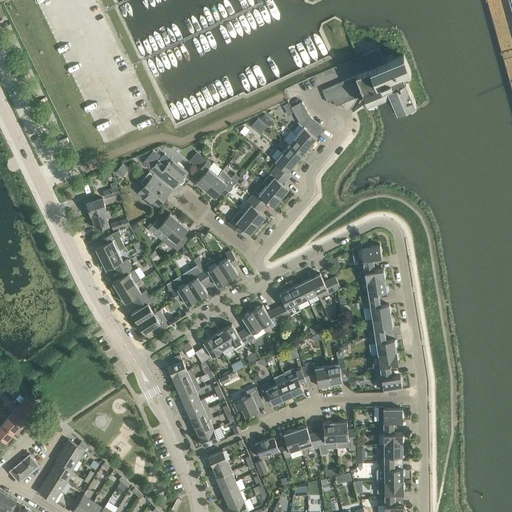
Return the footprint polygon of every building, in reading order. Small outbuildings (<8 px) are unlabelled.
[(364,54),(367,62),(382,55),(379,48),(364,54)] [(361,88),(364,93),(364,94),(368,103),(390,93),(397,110),(416,102),(406,78),(402,80),(402,78),(405,76),(403,72),(410,69),(404,54),(385,63),(370,69),(366,71),(372,83),(366,86),(361,88)] [(367,62),(370,69),(385,63),(382,55),(367,62)] [(361,73),(366,86),(372,83),(366,71),(361,73)] [(356,75),(361,88),(366,86),(361,73),(356,75)] [(356,90),(361,88),(356,75),(351,77),(356,90)] [(351,92),(356,90),(351,77),(346,80),(351,92)] [(340,82),(346,94),(351,92),(346,80),(340,82)] [(335,84),(338,90),(340,97),(346,94),(340,82),(335,84)] [(322,89),(325,96),(338,90),(335,84),(322,89)] [(336,105),(364,93),(361,88),(356,90),(351,92),(346,94),(340,97),(333,100),(336,105)] [(328,102),(333,100),(340,97),(338,90),(325,96),(328,102)] [(292,107),(294,112),(305,106),(302,101),(292,107)] [(294,112),(297,117),(308,111),(305,106),(294,112)] [(297,117),(300,123),(310,116),(308,111),(297,117)] [(310,116),(300,123),(304,126),(307,129),(311,125),(315,120),(310,116)] [(311,125),(321,133),(325,128),(315,120),(311,125)] [(297,135),(310,146),(317,137),(307,129),(304,126),(300,123),(293,131),(297,135)] [(307,129),(317,137),(321,133),(311,125),(307,129)] [(297,135),(290,144),(303,155),(310,146),(297,135)] [(290,144),(283,152),(296,163),(303,155),(290,144)] [(278,148),(272,156),(276,159),(275,161),(279,164),(275,168),(285,176),(296,163),(283,152),(278,148)] [(154,149),(144,161),(151,167),(153,165),(154,166),(152,168),(158,173),(166,179),(169,175),(178,182),(180,183),(181,183),(182,183),(183,182),(184,181),(185,180),(185,179),(184,177),(183,176),(187,172),(180,165),(172,159),(165,153),(159,160),(158,159),(162,155),(154,149)] [(197,182),(206,190),(223,170),(214,162),(212,164),(208,160),(206,162),(199,169),(200,170),(200,169),(204,173),(197,182)] [(115,171),(122,177),(129,168),(123,162),(115,171)] [(263,182),(267,185),(282,197),(289,188),(280,181),(284,176),(284,177),(285,176),(275,168),(263,182)] [(223,170),(206,190),(215,197),(222,189),(227,192),(226,193),(227,193),(233,185),(240,177),(236,173),(232,177),(223,170)] [(140,191),(150,200),(157,206),(167,194),(159,187),(163,183),(150,171),(141,181),(145,184),(140,191)] [(255,191),(252,196),(261,204),(265,199),(274,207),(282,197),(267,185),(259,194),(255,191)] [(103,191),(106,198),(120,193),(118,186),(113,188),(103,191)] [(251,204),(244,213),(258,225),(266,216),(257,208),(261,204),(252,196),(248,200),(251,204)] [(91,215),(92,214),(105,210),(107,210),(103,197),(87,202),(91,215)] [(240,209),(228,223),(238,232),(239,231),(238,231),(242,227),(251,234),(258,225),(244,213),(240,209)] [(105,210),(92,214),(97,229),(109,225),(105,210)] [(154,232),(163,240),(180,220),(171,212),(163,221),(159,218),(159,217),(152,225),(150,227),(155,231),(154,232)] [(112,222),(114,230),(130,225),(128,217),(112,222)] [(163,240),(172,248),(174,246),(178,250),(180,248),(186,240),(181,237),(189,228),(180,220),(174,227),(167,235),(163,240)] [(96,248),(101,258),(118,250),(125,247),(120,236),(122,235),(119,230),(112,233),(103,237),(103,238),(104,237),(106,242),(96,248)] [(356,266),(359,266),(374,263),(373,257),(382,256),(380,244),(363,247),(362,244),(353,248),(356,266)] [(228,257),(218,263),(228,279),(238,273),(232,263),(237,260),(238,260),(231,249),(226,253),(228,257)] [(117,264),(119,268),(130,263),(128,258),(124,261),(118,250),(101,258),(107,269),(117,264)] [(198,264),(200,269),(201,268),(207,279),(212,276),(218,286),(228,279),(218,263),(215,258),(205,264),(199,255),(194,258),(198,264)] [(113,282),(119,292),(135,282),(141,278),(135,268),(133,269),(130,263),(119,268),(123,276),(113,282)] [(365,271),(367,283),(386,280),(384,268),(375,269),(374,263),(359,266),(360,270),(360,272),(365,271)] [(182,274),(198,298),(208,292),(202,282),(207,279),(200,269),(198,264),(182,274)] [(320,273),(310,278),(318,294),(328,288),(330,293),(335,290),(330,279),(324,281),(320,273)] [(188,305),(198,298),(182,274),(167,283),(176,298),(181,295),(188,305)] [(335,276),(330,279),(335,290),(341,287),(340,285),(335,276)] [(310,278),(300,283),(308,299),(318,294),(310,278)] [(364,295),(365,301),(380,299),(379,293),(387,292),(386,280),(367,283),(369,295),(364,295)] [(136,296),(139,301),(149,295),(146,290),(142,292),(135,282),(119,292),(126,302),(136,296)] [(300,283),(290,288),(298,304),(308,299),(300,283)] [(286,305),(281,308),(286,319),(292,317),(288,309),(298,304),(290,288),(280,293),(286,305)] [(132,313),(138,323),(154,313),(148,303),(152,300),(149,295),(139,301),(142,306),(132,313)] [(371,307),(372,318),(391,315),(389,304),(381,305),(380,299),(365,301),(366,308),(371,307)] [(263,304),(253,311),(263,327),(269,323),(272,327),(276,325),(281,322),(275,311),(269,314),(263,304)] [(281,308),(275,311),(281,322),(286,319),(281,308)] [(154,313),(138,323),(145,333),(155,327),(158,332),(157,332),(168,325),(165,320),(167,319),(160,309),(154,313)] [(249,327),(243,330),(250,340),(255,337),(253,333),(263,327),(253,311),(242,317),(249,327)] [(370,331),(370,337),(386,335),(385,329),(393,327),(391,315),(372,318),(374,330),(370,331)] [(232,323),(223,329),(232,345),(233,345),(235,349),(250,340),(243,330),(238,333),(232,323)] [(319,323),(310,328),(313,334),(323,329),(319,323)] [(223,329),(213,335),(225,354),(235,349),(232,345),(223,329)] [(206,345),(201,349),(208,359),(223,351),(213,335),(203,341),(206,345)] [(376,342),(378,354),(397,351),(395,339),(387,341),(386,335),(370,337),(371,343),(376,342)] [(182,346),(186,352),(193,347),(189,341),(182,346)] [(201,360),(202,362),(208,359),(201,349),(196,352),(196,351),(195,351),(201,360)] [(256,351),(248,356),(251,362),(259,357),(256,351)] [(380,366),(375,366),(375,369),(376,373),(389,371),(388,365),(390,364),(399,363),(398,361),(400,359),(399,354),(397,353),(397,351),(378,354),(380,366)] [(168,366),(173,376),(186,370),(187,370),(187,369),(180,353),(175,356),(178,362),(168,366)] [(339,363),(327,365),(331,384),(334,383),(335,384),(336,384),(337,384),(338,384),(338,383),(339,383),(340,382),(343,381),(340,370),(346,369),(344,359),(344,357),(338,358),(339,363)] [(211,371),(205,361),(201,363),(203,368),(206,373),(207,373),(211,371)] [(236,361),(231,364),(235,370),(239,368),(236,361)] [(315,362),(309,364),(312,377),(317,375),(319,386),(321,385),(322,386),(323,386),(324,386),(325,386),(326,386),(327,385),(328,385),(328,384),(331,384),(327,365),(316,367),(315,362)] [(309,364),(302,366),(306,379),(312,377),(309,364)] [(294,368),(284,372),(285,375),(287,379),(294,395),(304,391),(300,381),(306,379),(302,366),(294,369),(294,368)] [(173,376),(177,386),(196,378),(192,367),(187,369),(187,370),(186,370),(173,376)] [(389,371),(376,373),(377,379),(382,378),(384,390),(403,387),(401,375),(392,376),(391,370),(389,371)] [(219,378),(222,384),(231,380),(228,373),(219,378)] [(348,378),(350,385),(357,384),(355,377),(348,378)] [(182,396),(196,389),(201,387),(196,378),(177,386),(182,396)] [(0,379),(0,388),(2,391),(7,386),(16,394),(19,390),(9,382),(7,384),(1,379),(0,379)] [(287,379),(277,384),(284,400),(294,395),(287,379)] [(284,400),(277,384),(271,387),(269,382),(259,387),(263,396),(269,394),(273,404),(284,400)] [(249,395),(234,402),(238,410),(242,408),(246,416),(249,415),(250,416),(251,416),(254,415),(254,414),(254,413),(259,410),(258,407),(264,404),(256,386),(246,390),(249,395)] [(182,396),(186,406),(201,399),(196,389),(182,396)] [(26,396),(19,405),(30,415),(38,406),(26,396)] [(186,406),(190,416),(210,407),(206,397),(201,399),(186,406)] [(19,405),(11,414),(22,424),(30,415),(19,405)] [(379,406),(379,426),(391,426),(391,420),(403,420),(403,408),(384,408),(384,406),(379,406)] [(190,416),(195,425),(210,419),(214,417),(210,407),(190,416)] [(230,410),(226,412),(230,422),(234,420),(230,410)] [(6,420),(3,423),(14,433),(22,424),(11,414),(8,412),(3,417),(6,420)] [(195,426),(200,435),(214,429),(210,419),(195,425),(195,426)] [(347,420),(335,421),(337,447),(349,446),(349,450),(356,449),(355,441),(354,431),(348,432),(347,420)] [(317,435),(320,447),(321,454),(328,452),(327,448),(337,447),(335,421),(323,422),(324,434),(317,435)] [(3,423),(0,426),(0,438),(1,437),(7,442),(14,433),(3,423)] [(307,425),(295,429),(301,447),(303,447),(304,448),(306,448),(309,447),(310,446),(310,444),(312,444),(314,448),(320,447),(317,435),(310,436),(307,425)] [(214,429),(200,435),(204,445),(219,439),(225,436),(221,426),(214,429)] [(384,432),(384,444),(403,444),(403,432),(392,432),(391,426),(379,426),(379,432),(384,432)] [(301,447),(295,429),(284,433),(288,444),(282,446),(286,460),(304,454),(301,447)] [(255,443),(260,457),(279,451),(274,436),(268,438),(261,440),(261,441),(255,443)] [(69,438),(62,449),(79,459),(85,450),(88,446),(82,441),(79,444),(69,438)] [(379,456),(380,462),(392,462),(392,456),(403,456),(403,444),(384,444),(384,456),(379,456)] [(56,460),(57,461),(72,470),(79,459),(62,449),(56,460)] [(209,456),(213,466),(228,460),(223,450),(209,456)] [(10,470),(20,482),(40,465),(30,453),(10,470)] [(94,459),(90,465),(95,469),(99,463),(94,459)] [(256,462),(262,475),(268,472),(263,459),(256,462)] [(213,466),(217,476),(232,469),(228,460),(213,466)] [(57,461),(51,471),(67,481),(74,471),(72,470),(57,461)] [(385,480),(404,480),(404,468),(392,468),(392,462),(380,462),(380,468),(377,468),(377,480),(385,480)] [(217,476),(221,486),(236,480),(233,470),(232,469),(217,476)] [(51,471),(45,481),(61,491),(67,481),(51,471)] [(131,483),(122,475),(119,478),(128,486),(131,483)] [(281,478),(284,488),(293,485),(290,475),(281,478)] [(221,486),(226,496),(240,490),(236,480),(221,486)] [(385,480),(377,480),(378,492),(380,492),(380,498),(393,498),(392,492),(395,492),(404,492),(404,489),(406,488),(405,483),(404,481),(404,480),(385,480)] [(61,491),(45,481),(38,491),(55,501),(61,491)] [(256,494),(261,492),(265,490),(262,484),(258,486),(253,488),(256,494)] [(135,487),(132,490),(139,495),(141,492),(135,487)] [(0,511),(12,511),(11,511),(13,509),(17,500),(0,488),(0,511)] [(226,496),(230,506),(245,500),(240,490),(226,496)] [(78,503),(75,508),(73,511),(75,511),(87,511),(94,501),(83,495),(81,499),(78,503)] [(178,497),(172,508),(176,510),(182,499),(178,497)] [(393,498),(380,498),(380,505),(385,504),(385,511),(404,511),(404,504),(393,504),(393,498)] [(245,500),(230,506),(232,511),(244,511),(249,510),(245,500)] [(102,511),(105,508),(94,501),(87,511),(102,511)]
